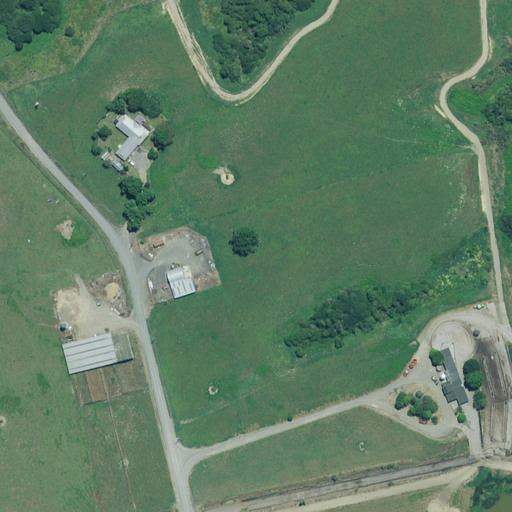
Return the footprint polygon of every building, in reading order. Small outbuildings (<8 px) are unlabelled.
[(125,114),(116,125),(130,137),(117,153),(125,161),(141,142),(142,143),(150,133),(135,120),(135,121),(130,117),(125,114)] [(161,281),(157,270),(143,274),(146,286),(161,281)] [(196,292),(192,278),(164,286),(163,283),(147,288),(153,306),(196,292)] [(134,359),(128,334),(112,338),(111,334),(63,345),(70,374),(134,359)] [(440,352),(447,370),(444,371),(445,373),(439,376),(440,381),(447,378),(449,384),(442,387),(448,403),(457,400),(459,405),(469,401),(452,357),(449,349),(440,352)]
